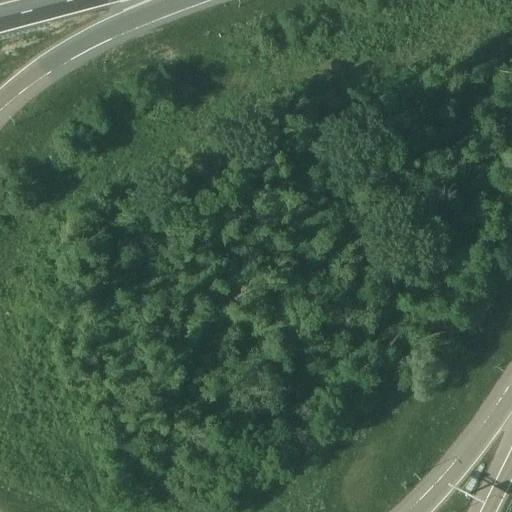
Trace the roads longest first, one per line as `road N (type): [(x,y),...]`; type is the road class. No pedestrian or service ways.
road 1 (motorway): [(0,107),(56,61),(178,0)]
road 2 (motorway): [(511,402),(427,511)]
